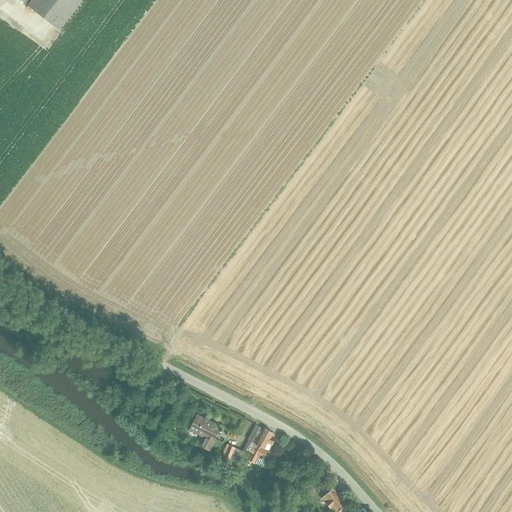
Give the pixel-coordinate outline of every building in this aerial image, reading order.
[(59,29),(80,0),(30,0),(27,4),(59,29)] [(220,427),(196,414),(188,429),(204,437),(200,445),(209,450),(220,427)] [(255,444),(247,459),(254,463),(255,462),(265,468),(274,452),(265,447),(270,437),(272,433),(264,428),(263,430),(258,428),(253,437),(250,442),(255,444)] [(224,455),(222,459),(236,466),(243,452),(236,449),(227,445),(223,454),(224,455)] [(331,488),(322,496),(335,510),(344,502),(331,488)]
